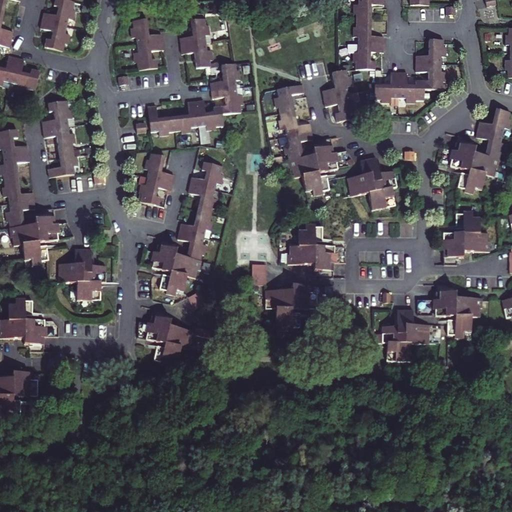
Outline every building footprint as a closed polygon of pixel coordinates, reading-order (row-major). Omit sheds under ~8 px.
[(0,0),(0,85),(2,86),(4,82),(19,86),(18,90),(27,92),(28,90),(35,91),(39,72),(32,71),(31,75),(22,73),(24,60),(22,60),(13,58),(9,57),(6,70),(0,68),(0,56),(0,55),(0,46),(11,49),(11,45),(12,37),(13,33),(1,30),(8,0),(13,0),(21,2),(20,0),(0,0)] [(41,30),(43,30),(53,32),(51,41),(47,40),(45,48),(64,52),(65,50),(66,44),(69,45),(70,36),(66,35),(69,20),(74,21),(76,12),(73,11),(75,3),(60,0),(56,0),(55,7),(58,8),(57,17),(44,14),(43,18),(42,26),(41,30)] [(358,39),(358,45),(358,54),(353,54),(353,63),(356,63),(356,71),(376,71),(376,63),(371,63),(371,54),(384,54),(384,50),(384,42),(384,39),(371,38),(372,7),(385,7),(385,3),(384,0),(358,0),(359,6),(354,6),(354,16),(356,16),(356,29),(353,29),(353,39),(358,39)] [(493,0),(490,0),(484,1),(486,10),(495,9),(493,0)] [(197,69),(211,68),(211,61),(213,61),(212,52),(208,52),(206,36),(210,36),(209,26),(207,27),(206,20),(191,22),(193,38),(181,39),(181,42),(182,47),(182,51),(183,55),(195,54),(197,69)] [(138,63),(138,69),(139,71),(158,69),(157,61),(152,61),(151,52),(164,51),(163,47),(163,39),(162,36),(150,37),(148,21),(133,22),(134,29),(131,29),(132,39),(137,38),(139,53),(134,54),(135,63),(138,63)] [(391,100),(399,100),(407,100),(407,104),(416,104),(416,102),(424,102),(424,91),(444,91),(444,83),(446,84),(446,74),(442,74),(442,58),(446,58),(446,49),(444,49),(444,42),(429,42),(429,58),(417,58),(417,62),(417,69),(416,74),(429,74),(428,83),(416,83),(416,87),(407,87),(407,74),(403,74),(395,74),(392,74),(392,87),(376,87),(376,102),(382,102),(383,104),(391,104),(391,100)] [(212,96),(213,100),(226,98),(226,107),(214,109),(215,113),(206,114),(205,104),(204,101),(200,102),(192,103),(188,103),(190,116),(159,119),(157,107),(153,107),(149,108),(152,133),(160,132),(161,137),(169,136),(169,133),(182,132),(182,134),(192,133),(192,128),(207,127),(208,131),(217,130),(216,127),(224,126),(223,116),(242,113),(241,106),(244,105),(243,96),(239,96),(237,81),(241,81),(240,72),(237,72),(236,65),(222,66),(223,83),(211,84),(211,87),(212,96)] [(338,124),(357,120),(355,112),(358,112),(356,102),(352,103),(349,88),(353,87),(352,78),(349,78),(348,72),(333,75),(336,90),(323,93),(324,97),(326,105),(326,109),(339,106),(340,114),(336,116),(338,124)] [(308,158),(304,159),(301,143),(314,141),(313,137),(311,129),(310,125),(298,128),(292,97),(304,94),(303,91),(302,86),(277,91),(279,99),(275,100),(277,109),(279,108),(282,121),(279,121),(281,131),(285,130),(289,145),(284,146),(286,156),(288,155),(291,171),(293,170),(294,179),(304,177),(306,193),(313,191),(314,196),(323,195),(322,193),(329,191),(328,186),(327,178),(324,178),(320,179),(319,175),(334,171),(338,171),(337,164),(339,164),(337,155),(334,155),(332,148),(324,149),(314,151),(315,157),(308,158)] [(70,136),(69,128),(68,120),(73,119),(72,110),(69,111),(68,103),(49,105),(50,113),(55,113),(56,121),(43,123),(43,127),(44,135),(45,139),(57,138),(61,168),(49,170),(49,173),(50,178),(75,175),(74,167),(79,166),(78,157),(75,158),(74,151),(74,144),(76,144),(75,135),(70,136)] [(482,191),(484,183),(485,176),(493,178),(496,170),(497,170),(501,154),(503,155),(506,146),(502,145),(503,137),(505,129),(509,130),(511,121),(509,121),(510,115),(496,111),(493,126),(480,124),(479,129),(478,135),(477,139),(488,142),(485,158),(479,156),(474,155),(475,149),(463,147),(457,146),(455,152),(453,152),(450,160),(453,161),(452,164),(451,168),(451,169),(470,173),(468,177),(462,175),(460,183),(458,189),(466,191),(465,193),(474,195),(475,190),(482,191)] [(144,123),(134,125),(136,134),(145,133),(144,123)] [(30,227),(26,227),(24,211),(36,209),(36,205),(35,199),(34,194),(21,196),(17,164),(30,163),(30,159),(29,152),(28,148),(15,149),(14,139),(18,138),(17,131),(0,133),(0,151),(2,151),(4,165),(0,166),(1,176),(4,176),(5,182),(6,188),(3,188),(4,198),(9,197),(11,212),(6,213),(7,223),(10,222),(12,238),(14,238),(14,247),(24,245),(25,262),(33,261),(33,266),(42,265),(41,259),(40,248),(39,244),(50,242),(57,242),(56,234),(59,234),(58,225),(55,225),(54,211),(48,212),(40,212),(40,219),(36,220),(37,226),(30,227)] [(149,140),(139,140),(140,149),(150,148),(149,140)] [(149,171),(147,178),(146,186),(142,185),(139,194),(142,195),(140,203),(158,207),(161,199),(156,198),(159,189),(171,192),(171,189),(173,180),(174,177),(161,173),(165,158),(151,155),(150,161),(147,160),(145,170),(149,171)] [(373,211),(396,207),(395,203),(394,200),(392,190),(397,188),(396,186),(394,173),(390,174),(380,176),(377,165),(376,159),(361,163),(364,176),(359,177),(348,179),(351,198),(370,195),(373,211)] [(190,243),(187,259),(182,258),(176,256),(177,250),(172,249),(173,242),(166,240),(160,239),(157,254),(154,253),(152,262),(154,263),(153,267),(153,269),(164,272),(171,274),(170,278),(164,277),(162,283),(160,290),(167,292),(167,295),(175,297),(177,291),(183,293),(187,278),(196,280),(198,271),(200,271),(203,256),(206,257),(208,248),(203,247),(207,231),(211,232),(214,222),(211,222),(214,210),(217,210),(219,200),(214,199),(217,184),(222,186),(223,176),(221,175),(223,168),(204,163),(202,171),(207,172),(205,181),(192,178),(191,181),(189,189),(188,194),(201,197),(194,227),(182,224),(181,228),(179,237),(178,240),(190,243)] [(464,217),(458,216),(457,216),(457,222),(456,231),(464,231),(464,235),(454,235),(444,235),(444,239),(444,242),(442,242),(442,251),(445,252),(445,268),(459,268),(464,267),(464,253),(470,253),(482,253),(490,253),(490,244),(488,244),(488,236),(480,235),(480,220),(473,220),(473,214),(464,214),(464,217)] [(315,266),(315,271),(324,271),(334,271),(334,264),(337,263),(337,255),(335,255),(335,251),(334,248),(319,248),(315,248),(315,243),(322,243),(322,234),(322,229),(315,229),(315,227),(307,226),(307,233),(299,233),(299,248),(290,248),(290,257),(289,257),(289,266),(301,266),(315,266)] [(91,251),(76,251),(76,266),(67,265),(60,265),(60,284),(78,284),(78,301),(100,301),(100,296),(100,293),(101,293),(101,287),(101,283),(106,283),(106,268),(98,268),(91,267),(91,256),(91,251)] [(252,268),(252,284),(251,292),(267,292),(267,267),(252,268)] [(442,286),(437,286),(436,302),(434,302),(433,311),(436,311),(436,314),(436,318),(448,318),(455,318),(455,322),(448,322),(448,332),(448,336),(455,336),(455,339),(464,339),(464,333),(471,333),(471,318),(480,318),(480,309),(482,309),(482,302),(482,300),(469,300),(456,300),(456,294),(452,294),(452,287),(451,286),(442,286)] [(272,292),(267,292),(267,310),(276,310),(276,332),(293,332),(293,329),(299,329),(299,322),(299,315),(293,315),(293,310),(297,310),(312,310),(317,310),(317,295),(312,295),(312,287),(297,287),(293,287),(293,292),(284,292),(272,292)] [(196,310),(199,309),(207,305),(202,293),(190,299),(196,310)] [(44,337),(47,337),(47,328),(44,328),(44,322),(40,322),(29,322),(25,322),(25,317),(32,317),(32,315),(32,307),(32,302),(26,302),(26,300),(16,300),(16,306),(10,306),(9,321),(1,321),(1,330),(0,330),(0,339),(9,339),(25,339),(25,346),(31,346),(31,353),(37,353),(44,353),(44,337)] [(511,300),(507,301),(503,302),(507,319),(511,317),(511,300)] [(156,354),(154,362),(161,363),(161,365),(169,368),(171,362),(177,364),(181,349),(190,351),(192,342),(194,343),(196,334),(184,331),(170,327),(170,322),(165,320),(167,316),(167,312),(161,311),(155,310),(151,325),(148,324),(146,333),(148,334),(148,337),(147,341),(156,343),(166,345),(164,350),(158,348),(156,354)] [(383,344),(387,344),(387,348),(388,362),(410,362),(411,345),(429,345),(429,327),(419,327),(413,327),(413,312),(398,312),(398,317),(397,328),(386,328),(383,328),(383,340),(383,344)] [(10,379),(4,379),(0,379),(0,418),(13,419),(13,416),(20,416),(20,411),(20,406),(20,402),(14,401),(14,397),(19,397),(26,398),(33,397),(37,397),(38,381),(33,381),(33,374),(14,374),(14,379),(10,379)]
